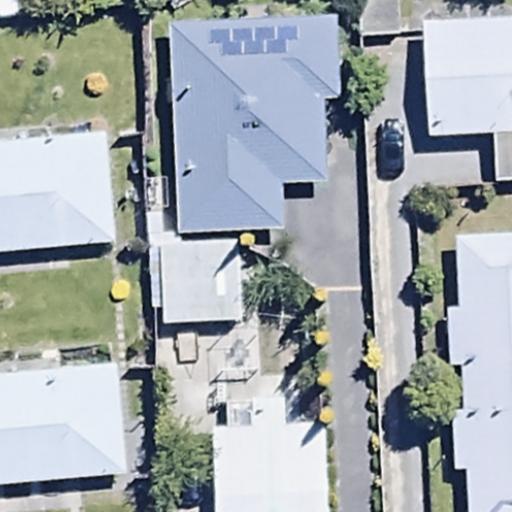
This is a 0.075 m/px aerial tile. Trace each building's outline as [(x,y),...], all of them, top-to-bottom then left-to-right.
[(0,0),(0,27),(16,27),(14,0),(0,0)] [(400,41),(397,0),(355,0),(358,44),(400,41)] [(338,21),(170,26),(176,241),(277,238),(276,189),(323,188),(321,105),(340,104),(338,21)] [(494,140),(496,189),(511,188),(511,25),(423,28),(427,143),(494,140)] [(0,258),(116,248),(106,139),(0,148),(0,258)] [(511,511),(511,243),(451,246),(454,315),(445,316),(448,370),(461,370),(463,418),(448,419),(451,474),(465,473),(466,511),(511,511)] [(239,248),(162,249),(164,329),(240,328),(239,248)] [(0,491),(127,477),(115,367),(0,379),(0,491)] [(228,438),(216,438),(217,511),(328,511),(327,429),(284,429),(284,406),(228,406),(228,438)]
